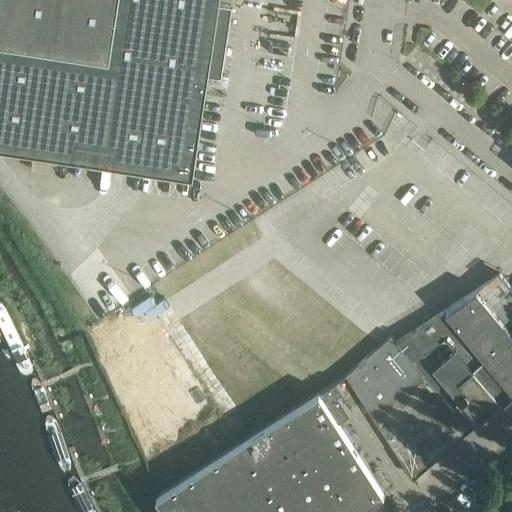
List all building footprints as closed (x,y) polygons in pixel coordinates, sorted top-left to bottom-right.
[(216,0),(0,0),(0,147),(190,176),(206,75),(201,75),(202,72),(216,74),(227,5),(212,2),(212,0),(215,0),(217,0),(216,0)] [(511,287),(500,273),(446,309),(511,385),(511,287)] [(428,320),(397,341),(442,393),(451,386),(464,402),(456,409),(471,427),(511,392),(511,385),(446,309),(428,320)] [(384,341),(347,373),(347,374),(412,474),(414,477),(471,427),(456,409),(455,410),(441,394),(442,393),(397,341),(391,334),(384,341)] [(161,492),(157,495),(167,511),(353,511),(385,492),(339,420),(350,413),(338,393),(343,390),(337,381),(337,380),(320,391),(161,492)]
